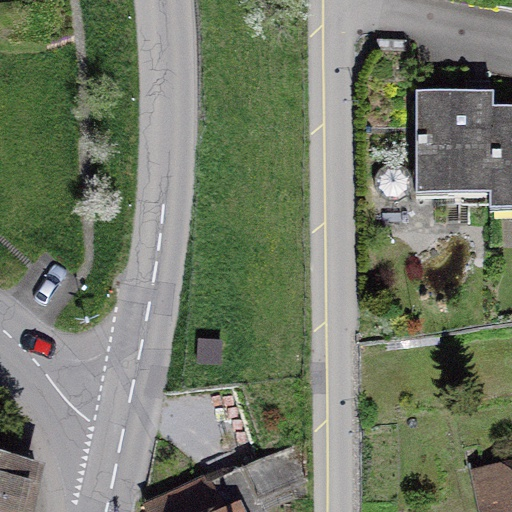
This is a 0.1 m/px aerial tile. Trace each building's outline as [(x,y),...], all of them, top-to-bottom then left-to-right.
[(511,109),(493,109),(493,95),(474,94),(423,94),(422,191),(472,192),(472,203),(511,203),(511,109)] [(222,339),(198,338),(197,364),(222,364),(222,339)] [(0,437),(0,511),(22,511),(31,478),(0,470),(0,445),(2,438),(0,437)] [(511,511),(511,466),(464,475),(470,511),(511,511)] [(241,511),(236,498),(206,511),(241,511)]
